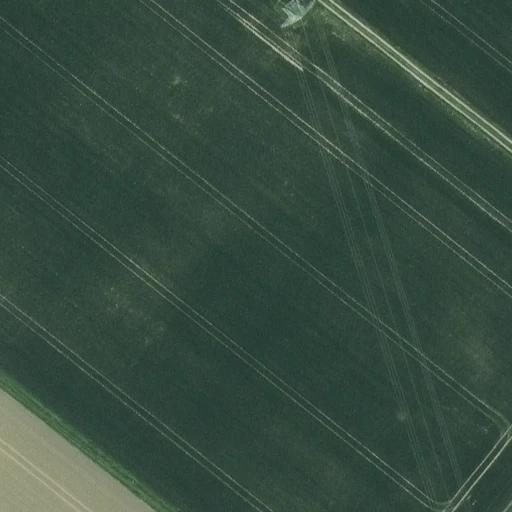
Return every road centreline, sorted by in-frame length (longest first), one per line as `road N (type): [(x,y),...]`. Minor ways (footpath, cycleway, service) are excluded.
road 1 (track): [(322,0),(511,150)]
road 2 (track): [(0,375),(173,511)]
